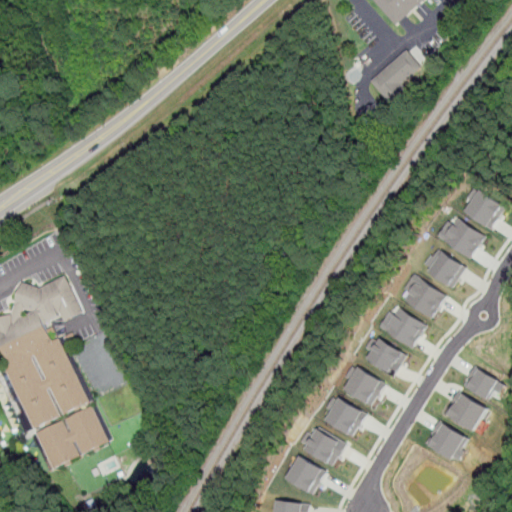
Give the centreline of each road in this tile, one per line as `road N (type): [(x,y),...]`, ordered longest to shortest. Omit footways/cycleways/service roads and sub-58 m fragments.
road 1 (tertiary): [(263,0),(117,130),(0,205)]
road 2 (residential): [(511,261),(389,445),(359,511)]
